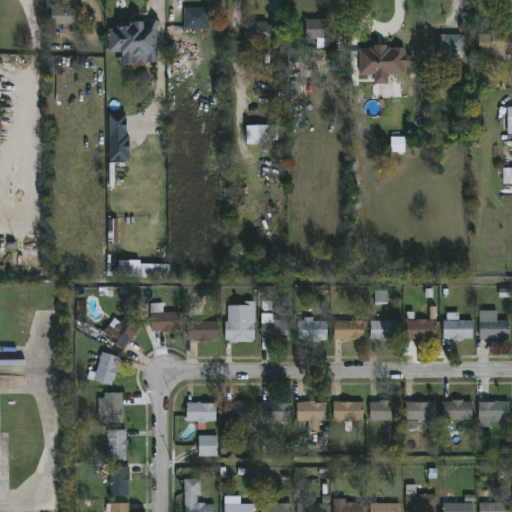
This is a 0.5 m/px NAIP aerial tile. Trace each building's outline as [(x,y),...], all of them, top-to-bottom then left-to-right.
[(209,29),(185,29),(185,7),(210,8),(209,29)] [(73,24),(73,29),(70,29),(68,32),(65,32),(65,30),(63,30),(63,24),(52,24),(52,8),(76,8),(76,24),(73,24)] [(158,31),(158,62),(124,64),(124,51),(109,51),(109,28),(125,28),(125,26),(130,26),(130,23),(133,23),(133,22),(147,22),(147,19),(152,19),(152,20),(161,22),(158,31)] [(331,39),(307,39),(307,19),(331,19),(331,39)] [(268,22),(268,25),(277,25),(276,43),(245,42),(245,25),(253,25),(253,21),(268,22)] [(506,30),(506,34),(511,34),(511,60),(506,60),(506,70),(486,69),(487,53),(480,53),(480,34),(493,34),(493,30),(506,30)] [(466,58),(441,58),(441,34),(466,34),(466,58)] [(394,83),(395,98),(380,99),(379,86),(375,86),(373,49),(402,47),(401,45),(413,44),(414,55),(410,56),(411,63),(409,63),(409,66),(405,66),(406,70),(401,71),(401,82),(394,83)] [(127,137),(110,137),(110,115),(127,115),(127,137)] [(268,144),(248,145),(248,126),(279,125),(279,140),(268,141),(268,144)] [(404,137),(390,137),(390,153),(404,153),(404,137)] [(169,277),(169,264),(138,265),(139,278),(169,277)] [(387,291),(375,291),(375,304),(387,303),(387,291)] [(253,340),(253,343),(231,343),(230,340),(226,340),(226,321),(228,321),(228,306),(245,306),(245,302),(256,302),(256,340),(253,340)] [(164,303),(164,312),(182,312),(182,330),(175,330),(175,333),(150,331),(150,303),(164,303)] [(498,310),(498,321),(511,321),(511,339),(492,341),(492,339),(481,339),(481,310),(498,310)] [(203,312),(203,321),(219,322),(219,341),(200,342),(200,340),(189,340),(189,322),(191,322),(191,312),(203,312)] [(274,314),(274,320),(292,320),(292,339),(263,340),(262,314),(274,314)] [(126,316),(141,327),(124,351),(108,340),(110,338),(104,334),(115,318),(121,322),(126,316)] [(400,316),(402,335),(400,335),(400,339),(392,339),(392,342),(381,342),(381,339),(372,339),(372,321),(394,321),(394,316),(400,316)] [(314,318),(314,321),(329,321),(328,340),(306,341),(306,340),(298,340),(298,321),(305,321),(305,318),(314,318)] [(342,320),(366,321),(366,339),(335,340),(335,322),(342,320)] [(451,320),(474,321),(474,339),(456,341),(456,339),(444,339),(444,321),(451,320)] [(438,321),(437,336),(439,336),(439,339),(408,339),(408,321),(438,321)] [(102,352),(120,357),(117,366),(119,367),(115,380),(113,380),(111,385),(95,380),(101,359),(99,359),(102,352)] [(124,393),(125,406),(125,420),(123,420),(123,423),(104,423),(104,419),(99,419),(99,398),(105,399),(105,393),(124,393)] [(392,401),(401,402),(401,421),(371,420),(371,402),(392,401)] [(465,401),(465,402),(471,402),(471,421),(444,420),(444,402),(465,401)] [(511,402),(511,420),(503,420),(503,422),(478,420),(479,402),(492,403),(492,401),(511,402)] [(202,402),(202,404),(217,404),(217,422),(207,422),(206,430),(198,430),(199,423),(197,422),(188,422),(188,403),(202,402)] [(251,427),(226,427),(226,402),(251,402),(251,427)] [(277,402),(277,404),(292,404),(292,421),(261,421),(262,403),(277,402)] [(328,403),(327,422),(320,421),(320,433),(298,433),(298,403),(304,403),(304,402),(328,403)] [(341,402),(364,403),(364,421),(349,421),(349,422),(334,421),(334,402),(341,402)] [(437,420),(407,420),(407,402),(437,402),(437,420)] [(127,430),(127,440),(128,440),(127,461),(108,460),(108,430),(127,430)] [(218,456),(199,457),(199,436),(218,436),(218,456)] [(130,474),(130,497),(111,497),(111,486),(110,486),(111,467),(130,467),(130,474)] [(200,494),(200,502),(206,502),(206,504),(216,504),(216,511),(186,511),(185,479),(201,479),(201,494),(200,494)] [(417,483),(418,493),(438,493),(438,511),(407,511),(407,483),(417,483)] [(490,490),(490,502),(510,502),(510,511),(481,511),(481,501),(484,501),(484,490),(490,490)] [(460,494),(460,502),(475,502),(475,511),(444,511),(444,494),(460,494)] [(241,495),(241,503),(255,503),(255,511),(225,511),(225,495),(241,495)] [(346,498),(346,502),(364,502),(364,511),(334,511),(334,497),(346,498)] [(378,501),(401,503),(401,511),(371,511),(371,502),(378,501)] [(292,511),(262,511),(262,503),(292,502),(292,511)] [(328,511),(298,511),(299,502),(329,503),(328,511)] [(130,503),(130,511),(107,511),(107,504),(130,503)]
